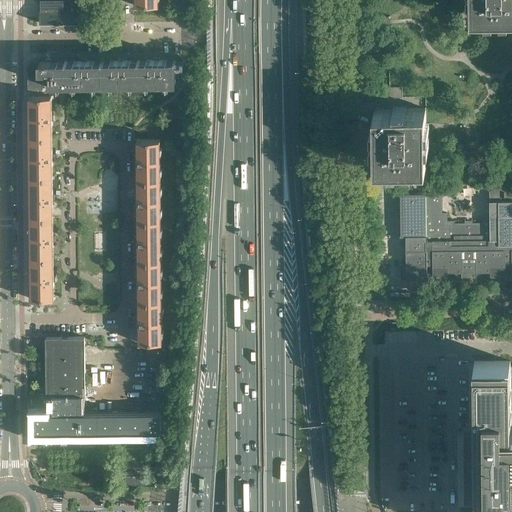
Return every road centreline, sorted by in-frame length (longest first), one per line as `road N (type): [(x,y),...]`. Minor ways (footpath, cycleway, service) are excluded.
road 1 (unclassified): [(360,510),(357,300),(337,191),(337,0)]
road 2 (motorway): [(242,16),(222,113),(199,511)]
road 3 (motorway): [(242,16),(247,511)]
road 4 (motorway): [(324,511),(292,200),(271,94)]
road 5 (motorway): [(276,511),(271,94)]
road 6 (residential): [(72,144),(125,143),(129,309),(120,318),(76,319)]
road 7 (unclassified): [(129,511),(360,510)]
road 8 (tertiary): [(6,252),(5,45)]
road 9 (residential): [(76,319),(72,144)]
